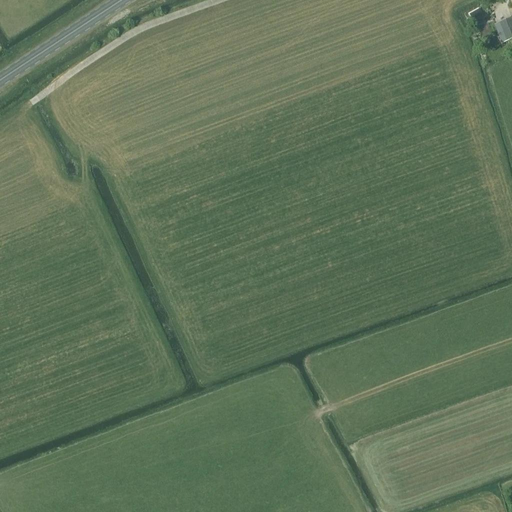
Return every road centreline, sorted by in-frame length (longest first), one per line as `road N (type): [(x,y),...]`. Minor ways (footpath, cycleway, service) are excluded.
road 1 (track): [(219,0),(129,34),(32,102)]
road 2 (primary): [(121,0),(0,80)]
